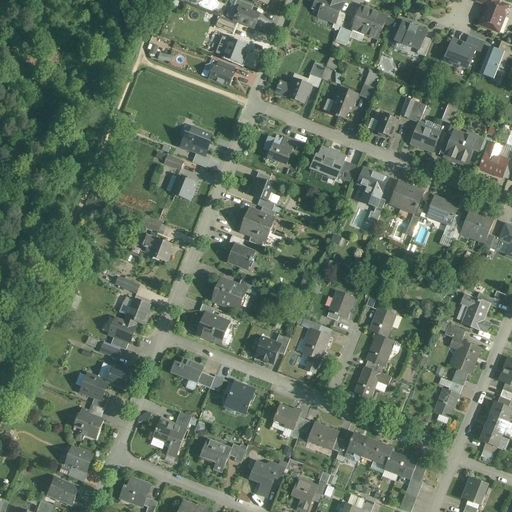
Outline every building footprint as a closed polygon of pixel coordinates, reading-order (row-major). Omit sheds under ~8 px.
[(254,7),(237,0),(235,6),(239,8),(239,7),(251,12),(254,7)] [(318,0),(315,7),(322,10),(320,14),(329,17),(328,21),(335,23),(336,24),(340,13),(342,8),(339,7),(342,0),(318,0)] [(496,1),(491,0),(489,0),(487,6),(479,26),(499,33),(502,26),(501,24),(504,17),(508,15),(510,9),(509,7),(496,1)] [(361,5),(351,31),(378,42),(388,16),(361,5)] [(251,12),(239,7),(239,8),(239,9),(236,10),(234,16),(235,19),(234,21),(255,29),(260,16),(251,12)] [(340,13),(336,24),(335,23),(333,29),(340,32),(341,29),(346,15),(340,13)] [(237,23),(221,17),(219,20),(236,26),(237,23)] [(236,26),(219,20),(217,27),(233,33),(236,26)] [(427,32),(403,23),(396,42),(419,51),(420,51),(425,38),(427,32)] [(352,33),(341,29),(340,32),(337,41),(347,45),(352,33)] [(485,42),(469,36),(466,45),(476,49),(476,51),(481,53),(485,42)] [(425,38),(420,51),(419,51),(417,54),(425,58),(432,41),(425,38)] [(247,46),(231,40),(224,57),(242,65),(245,57),(242,57),(247,46)] [(466,45),(453,40),(446,57),(452,59),(451,62),(459,65),(459,66),(460,67),(461,66),(469,69),(476,51),(476,49),(466,45)] [(511,46),(502,42),(498,51),(505,54),(511,56),(511,46)] [(494,49),(492,54),(489,53),(480,75),(484,76),(494,80),(505,54),(498,51),(494,49)] [(331,57),(327,68),(333,70),(336,72),(340,60),(331,57)] [(235,68),(219,62),(217,68),(223,70),(223,71),(232,75),(233,74),(235,68)] [(327,68),(314,63),(310,74),(323,79),(327,68)] [(232,75),(223,71),(223,70),(217,68),(214,66),(214,68),(212,68),(210,72),(212,73),(209,79),(230,88),(233,78),(232,75)] [(333,70),(327,68),(323,79),(329,81),(333,70)] [(370,70),(367,77),(379,81),(382,75),(370,70)] [(367,77),(364,84),(376,89),(379,81),(367,77)] [(310,86),(293,79),(290,86),(292,87),(288,97),(304,103),(310,86)] [(288,97),(292,87),(290,86),(280,82),(276,92),(288,97)] [(364,84),(360,96),(372,100),(376,89),(364,84)] [(358,94),(341,87),(331,113),(348,120),(358,94)] [(409,98),(402,115),(409,117),(410,115),(416,101),(409,98)] [(416,101),(410,115),(415,117),(421,103),(416,101)] [(451,101),(443,121),(452,124),(460,105),(451,101)] [(421,103),(415,117),(423,120),(428,106),(421,103)] [(400,120),(382,113),(379,121),(381,122),(377,131),(393,138),(400,120)] [(377,131),(381,122),(379,121),(374,119),(371,129),(377,131)] [(421,123),(412,144),(433,152),(438,140),(439,140),(440,138),(439,138),(442,132),(421,123)] [(212,136),(199,131),(193,128),(190,136),(187,134),(185,139),(185,140),(182,147),(190,151),(190,152),(199,155),(199,154),(205,157),(209,148),(210,144),(209,143),(212,136)] [(469,135),(466,143),(453,138),(446,155),(445,157),(468,166),(474,151),(479,139),(469,135)] [(275,140),(269,138),(264,150),(271,152),(274,144),(293,152),(296,143),(285,139),(284,139),(282,138),(281,140),(279,139),(279,137),(277,136),(275,140)] [(447,136),(441,153),(446,155),(453,138),(447,136)] [(480,137),(479,139),(474,151),(479,153),(485,139),(480,137)] [(486,156),(491,143),(492,140),(486,138),(485,139),(479,153),(486,156)] [(501,147),(491,143),(486,156),(481,169),(503,177),(504,175),(509,161),(498,157),(501,147)] [(293,152),(274,144),(271,152),(268,158),(269,158),(278,161),(278,162),(287,166),(293,152)] [(346,158),(322,148),(319,157),(316,156),(311,170),(337,180),(338,178),(344,162),(346,158)] [(185,163),(169,157),(166,164),(182,170),(185,163)] [(344,162),(338,178),(351,184),(358,167),(344,162)] [(389,179),(364,169),(358,185),(367,188),(362,202),(377,208),(381,199),(389,179)] [(195,183),(179,177),(173,195),(191,201),(193,195),(191,194),(195,183)] [(277,186),(260,180),(253,196),(261,199),(270,203),(270,202),(277,186)] [(425,192),(401,183),(393,205),(416,214),(425,192)] [(460,206),(436,196),(428,216),(452,226),(456,215),(460,206)] [(270,203),(261,199),(258,206),(265,209),(272,211),(274,207),(275,204),(270,202),(270,203)] [(381,199),(377,208),(375,211),(382,213),(386,201),(381,199)] [(263,214),(249,209),(245,221),(271,231),(276,219),(274,218),(263,214)] [(272,211),(265,209),(263,214),(274,218),(276,213),(272,211)] [(375,211),(374,213),(372,212),(368,220),(377,224),(382,213),(375,211)] [(496,220),(472,211),(463,234),(486,243),(489,235),(491,235),(496,220)] [(428,217),(422,214),(420,219),(420,220),(426,222),(428,217)] [(462,217),(456,215),(452,226),(448,236),(453,238),(462,217)] [(415,217),(407,235),(413,237),(420,220),(420,219),(415,217)] [(162,224),(146,218),(144,224),(160,231),(162,224)] [(271,231),(245,221),(240,233),(253,238),(264,243),(266,243),(271,231)] [(511,226),(507,224),(501,239),(501,240),(502,240),(511,244),(511,245),(508,256),(511,257),(511,226)] [(172,245),(147,235),(145,241),(144,241),(141,243),(141,246),(143,247),(142,247),(145,248),(145,249),(146,250),(147,250),(145,254),(168,263),(171,256),(168,255),(170,251),(172,245)] [(486,243),(485,246),(491,249),(495,237),(491,235),(489,235),(486,243)] [(245,241),(233,236),(230,243),(235,245),(237,246),(237,245),(243,247),(245,241)] [(495,237),(491,249),(497,251),(502,240),(501,240),(501,239),(495,237)] [(264,243),(253,238),(251,243),(262,247),(264,243)] [(243,247),(237,245),(237,246),(235,245),(228,264),(241,269),(242,266),(248,268),(250,262),(252,263),(256,252),(243,247)] [(240,286),(222,279),(213,302),(239,312),(248,291),(248,290),(240,286)] [(140,286),(125,280),(122,287),(138,293),(140,286)] [(260,287),(242,280),(240,286),(248,290),(248,291),(257,295),(260,287)] [(356,297),(339,291),(331,311),(341,315),(348,318),(356,297)] [(379,297),(372,294),(367,304),(375,307),(379,297)] [(499,302),(479,294),(477,300),(490,305),(490,306),(497,308),(499,302)] [(477,300),(465,295),(462,305),(469,308),(463,324),(487,333),(490,324),(484,322),(490,306),(490,305),(477,300)] [(150,305),(135,299),(126,323),(135,327),(136,326),(133,321),(133,320),(145,324),(148,318),(145,317),(150,305)] [(215,309),(203,305),(200,312),(206,314),(206,313),(212,316),(215,309)] [(397,316),(381,310),(372,333),(379,335),(388,339),(397,316)] [(341,315),(331,311),(329,317),(339,321),(341,315)] [(212,316),(206,313),(206,314),(197,336),(221,345),(230,323),(212,316)] [(321,326),(304,319),(302,326),(313,331),(313,330),(319,332),(321,326)] [(126,323),(118,320),(112,336),(115,338),(130,343),(131,343),(137,328),(135,327),(126,323)] [(466,332),(450,325),(446,336),(454,339),(455,338),(463,341),(466,332)] [(332,330),(321,326),(319,332),(329,337),(332,330)] [(319,332),(313,330),(313,331),(304,354),(311,357),(305,370),(315,373),(320,360),(325,347),(326,347),(330,337),(319,332)] [(291,339),(279,335),(276,344),(280,346),(277,353),(284,356),(291,339)] [(388,339),(379,335),(368,361),(369,361),(380,366),(385,368),(396,342),(388,339)] [(130,343),(115,338),(112,346),(127,351),(130,343)] [(463,341),(455,338),(454,339),(451,347),(461,351),(454,368),(458,370),(455,377),(466,381),(469,374),(471,375),(482,349),(463,341)] [(276,344),(263,339),(256,357),(261,360),(267,363),(268,362),(273,364),(277,353),(280,346),(276,344)] [(120,352),(103,345),(101,352),(117,359),(120,352)] [(511,359),(509,358),(500,382),(507,384),(511,386),(511,359)] [(204,367),(184,359),(182,365),(176,363),(172,374),(198,384),(202,373),(204,367)] [(380,366),(369,361),(367,368),(377,372),(380,366)] [(124,371),(113,367),(107,383),(124,390),(132,372),(125,369),(124,371)] [(367,368),(365,368),(355,394),(360,396),(372,400),(379,383),(389,387),(392,378),(377,372),(367,368)] [(215,378),(202,373),(198,384),(211,390),(211,389),(215,378)] [(107,383),(88,375),(81,392),(95,398),(102,400),(102,399),(108,384),(107,383)] [(224,379),(216,376),(215,378),(211,389),(211,390),(219,393),(224,379)] [(455,377),(453,383),(464,387),(466,381),(455,377)] [(464,387),(453,383),(450,389),(461,393),(464,387)] [(256,391),(235,384),(227,405),(228,406),(229,402),(238,406),(236,410),(247,414),(256,391)] [(460,396),(444,390),(434,413),(451,420),(460,396)] [(511,401),(511,393),(505,391),(502,397),(511,401)] [(372,400),(360,396),(358,402),(369,407),(372,400)] [(511,401),(502,397),(499,404),(509,408),(511,401)] [(102,400),(95,398),(92,405),(105,410),(108,401),(102,399),(102,400)] [(499,404),(496,403),(491,416),(508,423),(511,413),(511,409),(509,408),(499,404)] [(105,410),(92,405),(90,411),(88,414),(101,419),(105,410)] [(294,411),(280,406),(275,420),(286,425),(285,427),(293,430),(294,431),(294,429),(299,418),(301,412),(295,409),(294,411)] [(101,419),(88,414),(90,411),(83,408),(74,430),(98,440),(105,421),(101,419)] [(193,417),(181,413),(179,418),(191,422),(193,417)] [(508,423),(491,416),(486,429),(503,436),(508,423)] [(191,422),(179,418),(177,423),(188,428),(191,422)] [(305,420),(299,418),(294,429),(301,431),(305,420)] [(176,426),(162,420),(155,437),(169,443),(176,426)] [(305,420),(301,431),(306,434),(311,422),(305,420)] [(340,434),(315,424),(309,441),(334,451),(334,450),(339,436),(340,434)] [(187,430),(176,426),(169,443),(172,444),(169,453),(177,457),(187,430)] [(301,431),(294,429),(294,431),(293,430),(290,437),(297,440),(301,431)] [(503,436),(486,429),(481,442),(486,444),(498,449),(503,436)] [(368,439),(354,434),(352,441),(348,450),(349,451),(362,456),(368,439)] [(339,436),(334,450),(339,452),(345,439),(339,436)] [(232,449),(209,439),(202,456),(218,462),(215,469),(223,473),(231,455),(233,449),(232,449)] [(345,439),(339,452),(338,455),(346,458),(349,451),(348,450),(352,441),(345,439)] [(381,444),(368,439),(362,456),(374,461),(381,444)] [(242,446),(234,443),(232,449),(233,449),(231,455),(237,458),(241,447),(242,446)] [(394,450),(381,444),(374,461),(388,466),(392,454),(394,450)] [(496,455),(498,449),(486,444),(484,450),(496,455)] [(94,456),(73,447),(66,464),(72,467),(87,473),(87,472),(94,456)] [(237,458),(236,460),(242,462),(247,450),(241,447),(237,458)] [(496,455),(484,450),(481,457),(493,462),(496,455)] [(405,459),(392,454),(388,466),(386,470),(399,475),(405,459)] [(418,464),(405,459),(399,475),(411,480),(412,481),(413,478),(418,464)] [(288,465),(281,462),(277,471),(278,471),(275,478),(281,481),(288,465)] [(277,471),(257,463),(251,479),(263,484),(259,494),(267,498),(275,478),(278,471),(277,471)] [(87,473),(72,467),(68,477),(85,483),(89,473),(87,472),(87,473)] [(324,473),(318,488),(316,495),(322,497),(330,475),(324,473)] [(69,484),(53,478),(48,491),(62,496),(59,501),(73,506),(76,498),(65,494),(69,484)] [(149,485),(131,478),(128,487),(125,486),(121,497),(131,501),(130,503),(146,509),(147,507),(150,500),(145,497),(149,485)] [(424,483),(413,478),(412,481),(411,480),(409,486),(421,491),(424,483)] [(489,485),(472,479),(464,499),(469,501),(480,506),(481,505),(478,504),(481,497),(484,498),(489,485)] [(318,488),(299,480),(293,496),(303,501),(300,510),(304,511),(308,511),(316,495),(318,488)] [(80,488),(69,484),(65,494),(76,498),(80,488)] [(332,496),(334,488),(327,486),(326,495),(332,496)] [(421,491),(409,486),(406,494),(418,498),(421,491)] [(418,498),(406,494),(403,501),(415,506),(418,498)] [(372,511),(376,503),(367,499),(363,510),(365,511),(367,511),(372,511)] [(150,500),(147,507),(148,508),(146,511),(154,511),(158,503),(150,500)] [(197,507),(183,501),(180,511),(183,511),(182,511),(206,511),(208,509),(198,505),(197,507)] [(412,511),(415,506),(403,501),(400,509),(407,511),(412,511)] [(476,511),(480,506),(469,501),(465,511),(467,511),(476,511)] [(41,502),(36,511),(42,511),(46,504),(41,502)]
